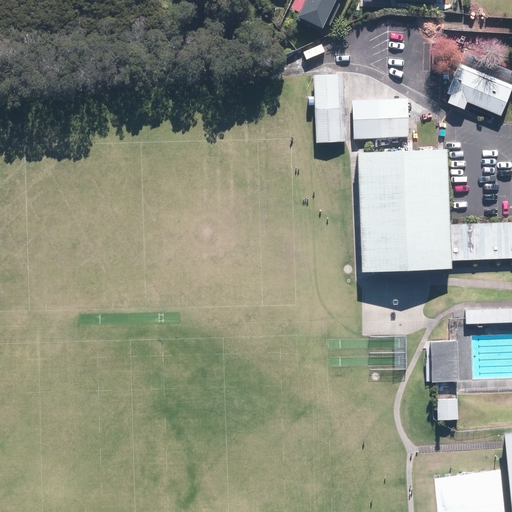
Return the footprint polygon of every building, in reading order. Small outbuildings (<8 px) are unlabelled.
[(301,0),(292,18),(316,30),(322,19),(328,23),(339,0),(301,0)] [(508,90),(455,68),(444,94),(448,95),(445,104),(461,110),(464,102),(496,116),(508,90)] [(339,73),(313,74),(314,96),(308,97),(309,105),(315,104),(317,142),(344,140),(339,73)] [(407,99),(353,101),(354,139),(409,137),(407,99)] [(448,149),(358,153),(362,272),(452,269),(452,261),(511,258),(511,221),(450,224),(448,149)] [(511,308),(466,310),(467,324),(511,322),(511,308)] [(457,341),(426,342),(427,382),(458,381),(457,341)] [(457,399),(437,399),(438,420),(458,419),(457,399)]
